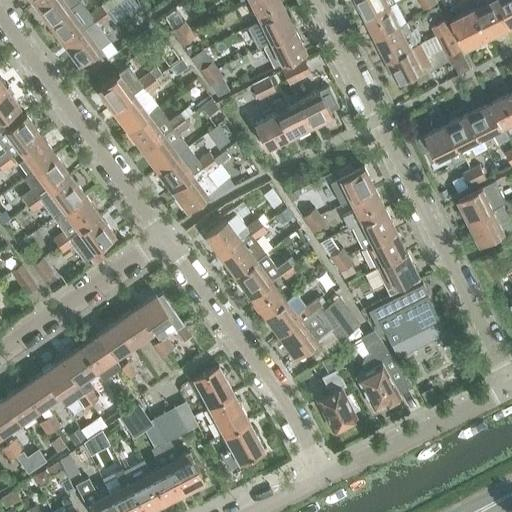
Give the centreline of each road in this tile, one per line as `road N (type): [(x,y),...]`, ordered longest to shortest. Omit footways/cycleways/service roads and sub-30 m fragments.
road 1 (residential): [(511,386),(315,0)]
road 2 (residential): [(168,235),(285,402),(323,477)]
road 3 (residential): [(0,5),(168,235)]
road 4 (residential): [(323,477),(511,387)]
road 5 (residential): [(0,349),(168,235)]
